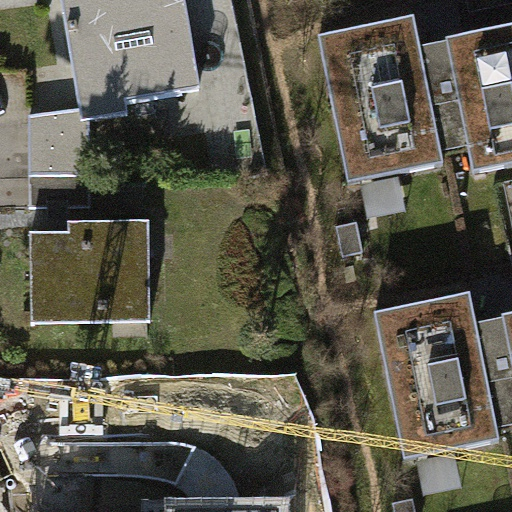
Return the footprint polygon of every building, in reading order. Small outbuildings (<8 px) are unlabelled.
[(182,0),(58,0),(76,111),(28,117),(29,209),(91,209),(90,121),(125,116),(123,102),(199,90),(182,0)] [(511,0),(467,0),(470,15),(511,6),(511,0)] [(441,153),(452,150),(431,45),(419,47),(412,16),(314,36),(345,187),(444,167),(441,153)] [(511,28),(431,45),(452,150),(464,148),(470,173),(511,164),(511,28)] [(511,182),(503,184),(511,230),(511,182)] [(64,236),(29,236),(30,326),(151,325),(150,224),(64,225),(64,236)] [(498,431),(509,429),(487,323),(475,326),(469,294),(371,314),(402,465),(501,445),(498,431)] [(511,318),(487,323),(509,429),(511,428),(511,318)] [(109,469),(18,470),(18,511),(273,511),(272,421),(109,423),(109,469)] [(417,490),(465,487),(464,461),(416,464),(417,490)]
